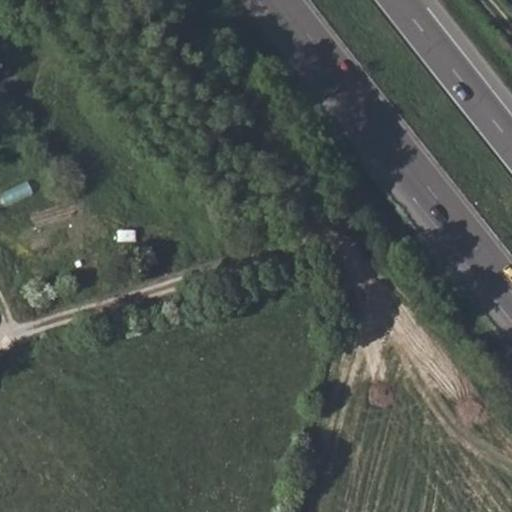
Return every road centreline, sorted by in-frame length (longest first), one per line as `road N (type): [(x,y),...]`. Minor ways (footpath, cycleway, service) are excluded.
road 1 (trunk): [(282,0),(511,291)]
road 2 (track): [(0,340),(326,239)]
road 3 (trunk): [(511,141),(400,0)]
